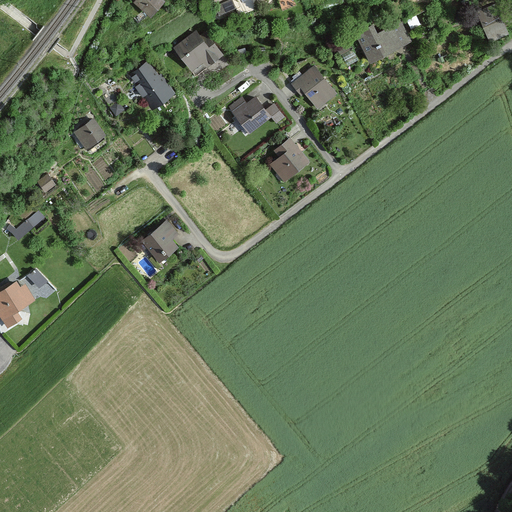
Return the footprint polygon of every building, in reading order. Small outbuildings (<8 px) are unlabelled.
[(160,0),(136,0),(134,3),(149,16),(161,1),(160,0)] [(506,31),(495,4),(478,11),(489,38),(506,31)] [(352,32),(367,61),(409,41),(399,20),(374,32),(370,24),(352,32)] [(196,72),(221,53),(208,34),(202,38),(197,31),(177,45),(196,72)] [(146,59),(125,74),(148,106),(169,90),(146,59)] [(334,93),(312,64),(287,83),(296,95),(301,91),(315,108),(334,93)] [(228,111),(243,133),(268,116),(272,123),(281,116),(271,102),(263,108),(253,94),(228,111)] [(93,120),(75,132),(84,145),(102,133),(93,120)] [(267,161),(281,179),(306,159),(286,135),(271,147),(276,154),(267,161)] [(48,175),(38,181),(45,191),(55,185),(48,175)] [(21,238),(46,215),(39,208),(17,228),(12,222),(9,225),(21,238)] [(164,214),(138,234),(155,257),(176,242),(170,235),(176,230),(164,214)] [(23,273),(43,296),(53,288),(33,265),(23,273)] [(15,279),(0,287),(0,314),(7,325),(20,316),(15,308),(32,298),(22,282),(19,285),(15,279)]
